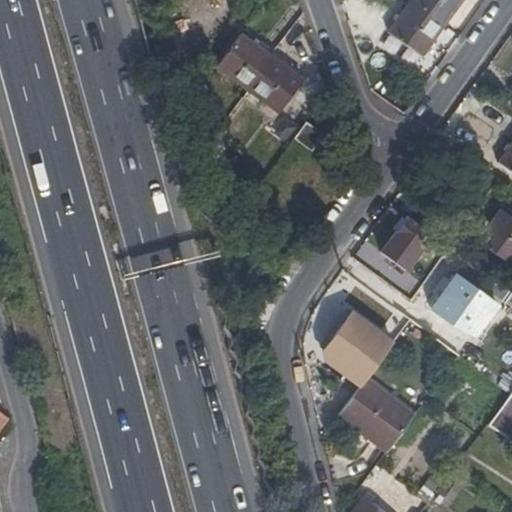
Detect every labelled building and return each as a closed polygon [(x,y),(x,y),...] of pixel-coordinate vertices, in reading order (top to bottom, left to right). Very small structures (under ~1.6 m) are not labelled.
[(411,0),(410,1),(442,25),(460,0),(411,0)] [(420,55),(442,25),(410,1),(388,31),(420,55)] [(247,90),(271,57),(240,35),(216,67),(247,90)] [(302,80),(271,57),(247,90),(278,113),(302,80)] [(306,123),(294,140),(312,152),(323,135),(306,123)] [(209,142),(216,163),(230,143),(216,132),(209,142)] [(511,143),(499,162),(511,171),(511,143)] [(511,262),(511,216),(502,209),(479,240),(511,264),(511,262)] [(431,244),(408,228),(383,263),(405,279),(431,244)] [(487,298),(454,275),(431,306),(464,330),(487,298)] [(365,379),(392,343),(349,311),(321,349),(322,360),(358,388),(365,379)] [(358,388),(338,415),(387,453),(414,416),(365,379),(358,388)] [(511,442),(511,441),(511,384),(487,428),(511,442)] [(418,494),(428,503),(439,488),(451,473),(441,465),(418,494)] [(354,511),(381,511),(364,499),(354,511)]
